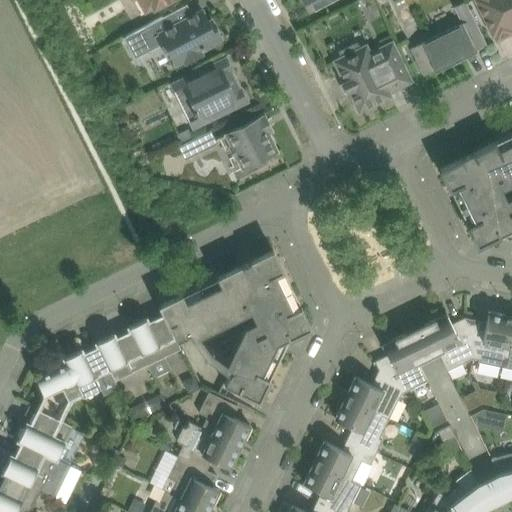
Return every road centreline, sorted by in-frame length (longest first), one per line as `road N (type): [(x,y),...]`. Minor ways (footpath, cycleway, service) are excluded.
road 1 (residential): [(0,377),(33,324),(284,203)]
road 2 (residential): [(246,511),(321,351),(344,322)]
road 3 (residential): [(337,172),(248,0)]
road 4 (residential): [(455,268),(397,142)]
road 5 (residential): [(284,203),(344,322)]
road 6 (residential): [(511,85),(397,142)]
road 7 (residential): [(344,322),(455,268)]
